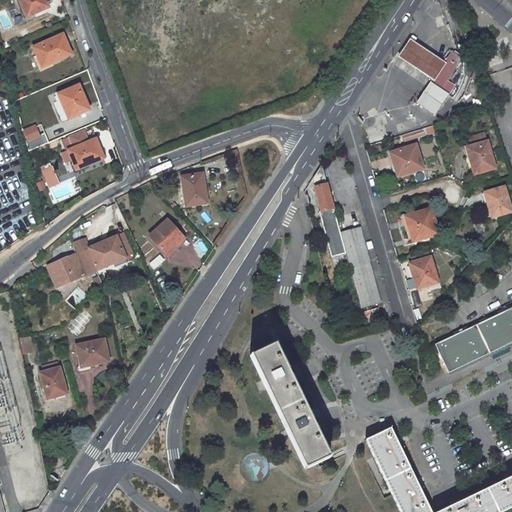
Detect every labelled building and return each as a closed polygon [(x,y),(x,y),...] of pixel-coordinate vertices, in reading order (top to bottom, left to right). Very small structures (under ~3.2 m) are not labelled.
[(48,8),(44,0),(18,0),(26,18),(48,8)] [(71,55),(62,35),(32,48),(41,68),(71,55)] [(422,48),(409,39),(397,57),(410,65),(432,80),(434,82),(446,64),(444,63),(422,48)] [(432,80),(417,103),(434,115),(454,86),(446,81),(461,59),(452,52),(444,63),(446,64),(434,82),(432,80)] [(89,111),(79,86),(57,95),(68,120),(89,111)] [(27,141),(40,136),(36,128),(24,133),(27,141)] [(104,159),(96,139),(89,142),(84,131),(70,137),(75,149),(68,152),(76,171),(104,159)] [(495,168),(487,142),(466,148),(472,169),(475,168),(477,174),(495,168)] [(423,169),(415,145),(389,153),(397,178),(423,169)] [(495,150),(498,160),(505,159),(502,149),(495,150)] [(56,178),(51,167),(41,171),(46,183),(56,178)] [(208,204),(203,174),(181,177),(186,207),(208,204)] [(315,189),(321,213),(334,210),(327,186),(315,189)] [(511,212),(504,187),(485,193),(488,201),(487,201),(489,211),(492,211),(494,217),(511,212)] [(413,242),(438,234),(430,209),(405,217),(413,242)] [(123,217),(111,222),(116,234),(129,229),(123,217)] [(184,239),(167,221),(149,237),(166,255),(184,239)] [(380,303),(359,228),(340,234),(361,309),(380,303)] [(128,235),(121,238),(126,251),(133,248),(128,235)] [(116,236),(88,249),(98,270),(126,258),(116,236)] [(152,268),(163,260),(159,254),(148,262),(152,268)] [(75,255),(47,267),(55,288),(84,276),(75,255)] [(438,283),(430,257),(408,264),(416,290),(438,283)] [(511,342),(511,307),(434,345),(448,373),(511,342)] [(20,353),(32,351),(30,336),(17,337),(20,353)] [(109,362),(104,340),(75,346),(80,367),(79,368),(78,368),(77,369),(77,370),(77,371),(77,372),(78,373),(79,373),(80,373),(91,371),(90,366),(109,362)] [(66,394),(59,368),(39,374),(44,391),(50,390),(52,398),(66,394)] [(76,375),(79,391),(95,387),(92,372),(76,375)] [(46,399),(52,398),(50,390),(44,391),(46,399)] [(430,511),(390,429),(365,441),(399,511),(501,511),(511,507),(511,477),(438,511),(430,511)]
